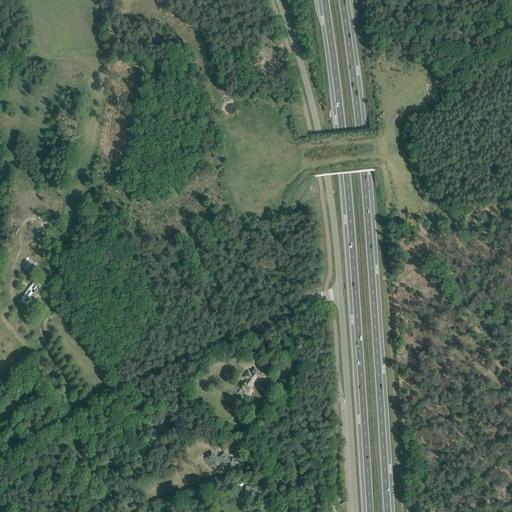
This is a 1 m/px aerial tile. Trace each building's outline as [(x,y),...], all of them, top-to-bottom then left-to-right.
[(48,264),(41,274),(47,278),(54,268),(48,264)] [(25,300),(25,301),(24,303),(28,306),(30,304),(38,293),(42,289),(36,285),(25,300)] [(19,299),(23,293),(15,287),(10,293),(19,299)] [(249,372),(246,376),(244,378),(247,380),(240,390),(244,393),(248,395),(253,388),(252,388),(251,389),(249,387),(257,377),(265,379),(266,374),(260,372),(255,369),(252,374),(249,372)] [(226,466),(237,467),(246,459),(241,453),(235,458),(229,458),(225,453),(219,458),(217,456),(213,452),(205,458),(209,463),(213,464),(215,467),(222,461),(226,466)] [(247,486),(246,492),(251,492),(251,494),(251,498),(262,498),(262,493),(262,487),(247,486)]
